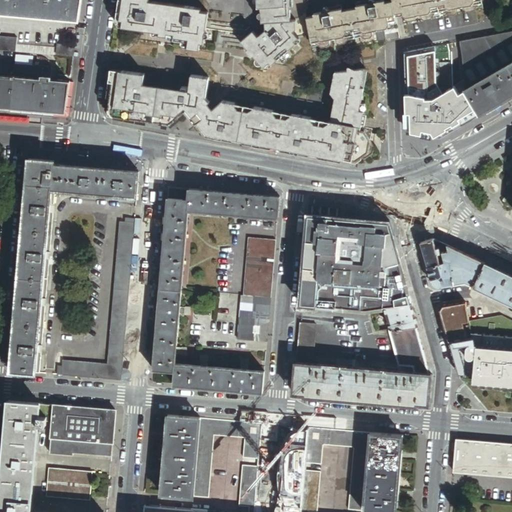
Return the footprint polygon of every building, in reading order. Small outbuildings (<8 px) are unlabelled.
[(0,0),(0,13),(79,21),(81,0),(0,0)] [(120,0),(117,21),(124,22),(123,29),(153,33),(153,36),(168,38),(169,35),(176,36),(175,42),(189,44),(189,50),(201,51),(202,44),(205,45),(210,13),(202,12),(203,9),(150,2),(150,0),(120,0)] [(258,0),(259,9),(262,8),(263,24),(267,23),(267,30),(259,37),(254,32),(243,42),(249,49),(256,57),(266,68),(271,63),(273,65),(298,44),(296,41),(300,38),(295,32),(297,29),(297,21),(292,21),(291,6),(294,6),(293,0),(258,0)] [(393,0),(394,1),(387,3),(386,1),(377,3),(377,2),(376,1),(375,0),(370,0),(370,1),(370,2),(370,3),(370,4),(363,5),(362,2),(356,3),(358,8),(344,11),(342,6),(336,7),(337,10),(330,12),(330,11),(330,10),(329,10),(329,9),(328,9),(327,8),(325,9),(324,10),(323,11),(323,12),(323,13),(314,15),(315,17),(307,19),(311,36),(312,41),(316,40),(317,43),(323,48),(330,46),(332,43),(331,40),(338,39),(339,42),(341,44),(347,43),(352,36),(351,33),(359,31),(360,34),(366,39),(373,38),(374,35),(374,31),(376,31),(385,29),(389,29),(391,25),(391,22),(398,21),(397,18),(396,15),(403,13),(404,16),(408,19),(422,16),(423,19),(426,21),(431,20),(436,13),(435,10),(444,8),(445,12),(450,16),(456,15),(458,12),(457,9),(465,7),(465,11),(468,13),(474,12),(478,5),(477,1),(482,1),(481,0),(393,0)] [(297,20),(297,21),(297,29),(295,32),(300,38),(311,36),(307,19),(306,14),(304,16),(301,18),(299,19),(297,20)] [(399,26),(389,29),(385,29),(386,35),(400,32),(399,26)] [(386,35),(385,29),(376,31),(379,43),(387,41),(386,35)] [(465,92),(511,63),(511,31),(460,42),(463,60),(462,60),(464,81),(465,92)] [(0,50),(16,51),(16,45),(17,37),(0,36),(0,50)] [(57,55),(58,48),(16,45),(16,51),(57,55)] [(74,56),(75,46),(58,45),(58,48),(57,55),(74,56)] [(437,81),(436,47),(405,53),(407,126),(412,126),(412,132),(440,137),(479,115),(465,92),(464,81),(444,93),(437,81)] [(254,58),(256,57),(249,49),(247,51),(254,58)] [(511,63),(465,92),(479,115),(511,96),(511,63)] [(51,67),(15,64),(14,74),(14,77),(50,80),(51,67)] [(352,162),(358,162),(369,154),(372,142),(365,133),(361,132),(362,127),(355,126),(357,119),(360,117),(362,104),(368,72),(366,70),(336,73),(332,94),(336,100),(332,122),(326,126),(316,124),(312,119),(299,116),(298,121),(288,119),(278,117),(268,116),(269,111),(256,108),(250,112),(240,110),(236,104),(224,102),(211,113),(199,123),(209,135),(346,161),(347,160),(352,162)] [(163,122),(162,127),(169,128),(189,111),(194,118),(206,107),(210,79),(193,77),(191,89),(183,88),(182,93),(145,88),(147,76),(112,71),(111,83),(114,84),(112,99),(110,111),(115,118),(148,124),(149,120),(163,122)] [(11,108),(14,77),(14,74),(0,72),(0,106),(6,107),(11,108)] [(50,80),(14,77),(11,108),(33,110),(40,110),(55,111),(66,112),(70,82),(50,80)] [(367,105),(362,104),(360,117),(357,119),(355,126),(362,127),(367,105)] [(199,123),(211,113),(206,107),(194,118),(199,123)] [(11,108),(11,111),(33,113),(33,115),(55,117),(55,111),(40,110),(33,110),(11,108)] [(53,189),(137,197),(139,172),(126,171),(114,170),(104,169),(100,168),(55,164),(55,161),(34,159),(29,163),(12,367),(15,372),(37,373),(53,189)] [(161,289),(182,291),(189,211),(278,218),(280,197),(169,188),(161,289)] [(137,200),(137,197),(53,189),(37,373),(40,374),(56,193),(137,200)] [(302,304),(313,305),(367,310),(385,307),(385,306),(412,303),(389,222),(309,215),(301,304),(302,304)] [(122,381),(135,224),(120,222),(108,364),(63,361),(62,375),(122,381)] [(272,299),(276,241),(249,238),(244,296),(272,299)] [(445,262),(440,242),(433,239),(421,242),(428,267),(445,262)] [(465,282),(474,286),(485,263),(440,242),(445,262),(428,267),(433,284),(438,287),(465,282)] [(511,304),(511,276),(485,263),(474,286),(511,304)] [(177,365),(177,355),(183,355),(184,349),(178,348),(181,315),(187,316),(187,309),(181,308),(182,291),(161,289),(155,370),(176,372),(175,386),(264,393),(265,373),(247,371),(247,365),(240,364),(240,370),(206,368),(207,362),(200,361),(200,367),(177,365)] [(268,343),(272,299),(244,296),(242,296),(238,340),(268,343)] [(469,322),(466,302),(443,306),(441,311),(449,341),(467,338),(467,337),(465,323),(469,322),(470,322),(469,322)] [(385,307),(392,329),(416,326),(418,326),(412,303),(385,306),(385,307)] [(312,314),(313,305),(302,304),(301,313),(312,314)] [(493,318),(495,333),(498,347),(498,351),(511,348),(511,322),(502,317),(493,318)] [(493,318),(484,319),(487,334),(495,333),(493,318)] [(487,334),(484,319),(469,322),(470,322),(472,337),(487,334)] [(300,323),(297,363),(313,364),(316,324),(300,323)] [(392,329),(389,330),(399,366),(413,367),(414,372),(414,373),(429,374),(416,326),(392,329)] [(487,334),(489,348),(498,347),(495,333),(487,334)] [(469,338),(470,346),(452,349),(453,355),(454,359),(456,363),(459,374),(465,375),(474,375),(474,381),(511,384),(511,348),(498,351),(498,347),(489,348),(489,350),(486,335),(469,338)] [(468,338),(467,338),(449,341),(452,349),(470,346),(469,338),(468,338)] [(414,373),(414,372),(408,372),(407,371),(400,371),(367,368),(360,367),(360,368),(327,365),(327,364),(320,364),(313,364),(297,363),(296,362),(293,393),(305,394),(305,396),(417,406),(417,404),(429,405),(432,374),(429,374),(414,373)] [(40,417),(40,405),(9,402),(6,436),(4,458),(0,502),(0,511),(31,511),(39,425),(47,426),(47,422),(48,417),(40,417)] [(55,406),(40,405),(40,417),(48,417),(47,422),(54,423),(55,406)] [(55,406),(54,423),(53,426),(51,454),(74,456),(74,454),(112,457),(116,411),(55,406)] [(194,497),(201,418),(168,415),(162,494),(194,497)] [(243,458),(259,459),(262,423),(201,418),(194,497),(209,498),(214,436),(245,438),(243,458)] [(259,459),(258,467),(254,511),(307,511),(308,511),(302,511),(306,470),(306,463),(309,427),(262,423),(259,459)] [(309,427),(306,463),(322,464),(324,445),(354,447),(349,510),(364,511),(370,432),(309,427)] [(373,511),(396,511),(403,435),(370,432),(364,511),(373,511)] [(511,476),(511,444),(456,440),(454,472),(511,476)] [(254,511),(258,467),(243,465),(239,506),(250,507),(249,511),(224,511),(208,511),(254,511)] [(91,501),(93,473),(50,469),(47,497),(91,501)] [(302,511),(308,511),(310,511),(317,511),(321,472),(306,470),(302,511)]
